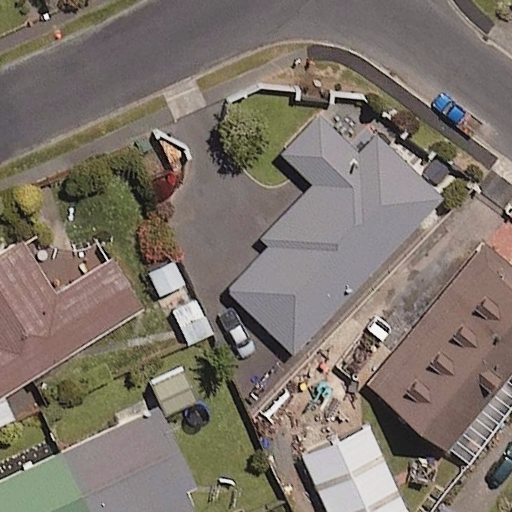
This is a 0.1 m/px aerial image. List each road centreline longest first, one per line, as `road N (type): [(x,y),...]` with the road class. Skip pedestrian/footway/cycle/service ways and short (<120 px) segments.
road 1 (residential): [(237,0),(170,41),(0,115)]
road 2 (residential): [(511,109),(363,0)]
